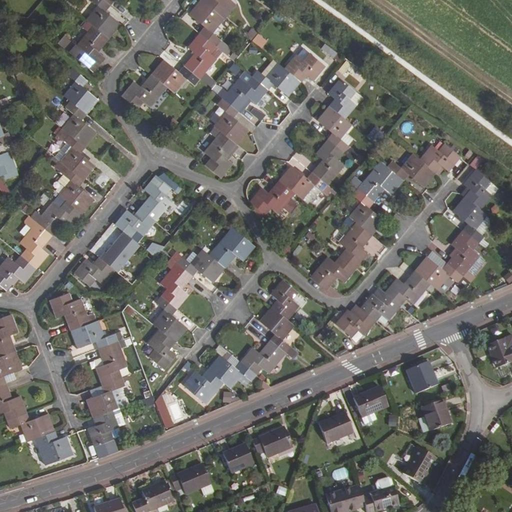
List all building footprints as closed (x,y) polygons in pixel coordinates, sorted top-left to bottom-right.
[(86,20),(93,25),(108,38),(120,23),(105,11),(110,5),(103,0),(91,0),(98,5),(86,20)] [(223,18),(201,0),(190,15),(205,27),(200,33),(215,45),(220,40),(211,33),(223,18)] [(235,4),(230,0),(201,0),(223,18),(235,4)] [(58,43),(69,52),(92,71),(104,57),(97,51),(108,38),(93,25),(86,20),(81,26),(88,32),(76,46),(64,36),(58,43)] [(245,36),(251,40),(257,32),(251,28),(245,36)] [(195,53),(184,66),(199,79),(216,58),(210,53),(215,45),(200,33),(188,48),(195,53)] [(252,41),(262,48),(268,40),(258,33),(252,41)] [(323,44),(321,50),(334,56),(337,50),(323,44)] [(304,48),(297,55),(303,60),(310,53),(304,48)] [(297,55),(296,54),(284,68),(300,81),(306,74),(313,80),(325,65),(310,53),(303,60),(297,55)] [(164,59),(152,74),(167,87),(174,92),(186,78),(194,85),(199,79),(184,66),(179,72),(164,59)] [(347,60),(338,70),(344,75),(352,64),(347,60)] [(273,83),(288,95),(300,81),(284,68),(278,63),(266,77),(257,70),(252,76),(268,89),(273,83)] [(63,95),(70,101),(85,114),(97,100),(81,86),(86,81),(87,79),(72,67),(67,74),(75,81),(63,95)] [(134,82),(122,96),(137,109),(143,101),(150,107),(167,87),(152,74),(141,87),(134,82)] [(208,75),(203,79),(210,88),(215,83),(208,75)] [(246,83),(239,77),(222,98),(237,110),(248,97),(255,103),(268,89),(252,76),(246,83)] [(336,98),(330,105),(345,118),(356,104),(362,97),(355,91),(340,78),(329,93),(336,98)] [(226,112),(214,125),(221,132),(236,144),(248,129),(232,117),(237,110),(222,98),(217,104),(226,112)] [(74,114),(62,129),(69,134),(84,146),(95,132),(80,120),(85,114),(70,101),(65,107),(74,114)] [(352,124),(345,118),(330,105),(318,120),(333,132),(328,138),(343,151),(353,159),(358,153),(350,146),(354,140),(345,132),(352,124)] [(371,140),(377,145),(385,135),(379,130),(371,140)] [(232,163),(225,157),(236,144),(221,132),(204,151),(211,157),(205,165),(220,177),(232,163)] [(72,147),(60,162),(67,167),(83,180),(95,166),(79,153),(84,146),(69,134),(64,140),(72,147)] [(323,159),(312,172),(327,185),(344,164),(337,158),(343,151),(328,138),(316,153),(323,159)] [(438,150),(432,145),(420,159),(434,171),(440,165),(447,170),(459,156),(444,143),(438,150)] [(9,152),(0,155),(0,153),(0,174),(16,169),(9,152)] [(407,173),(423,185),(434,171),(420,159),(413,153),(401,167),(392,161),(387,167),(402,179),(407,173)] [(279,180),(294,192),(301,198),(313,184),(322,190),(327,185),(312,172),(306,178),(291,165),(279,180)] [(62,174),(71,181),(59,195),(66,200),(81,213),(93,199),(77,186),(83,180),(67,167),(62,174)] [(382,174),(375,168),(358,189),(373,201),(384,188),(390,193),(402,179),(387,167),(382,174)] [(463,183),(470,189),(464,196),(479,208),(490,194),(484,189),(489,182),(475,169),(463,183)] [(139,208),(154,221),(171,200),(164,195),(171,188),(174,191),(179,186),(165,174),(160,179),(155,175),(144,190),(150,195),(139,208)] [(0,178),(0,189),(5,197),(10,193),(0,178)] [(277,212),(294,192),(279,180),(268,193),(261,187),(249,201),(264,214),(270,207),(277,212)] [(361,201),(349,216),(356,221),(371,234),(383,220),(367,207),(373,201),(358,189),(352,195),(361,201)] [(486,214),(479,208),(464,196),(453,210),(467,223),(462,229),(477,241),(482,236),(474,228),(486,214)] [(60,207),(53,202),(36,222),(52,235),(62,222),(69,228),(81,213),(66,200),(60,207)] [(126,210),(114,224),(130,237),(135,230),(142,235),(154,221),(139,208),(133,216),(126,210)] [(313,211),(304,220),(309,225),(317,216),(313,211)] [(339,242),(345,248),(339,255),(354,268),(366,253),(359,248),(371,234),(356,221),(339,242)] [(47,254),(41,248),(52,235),(36,222),(19,243),(26,249),(20,256),(35,268),(47,254)] [(103,238),(109,244),(99,257),(114,270),(131,250),(124,244),(130,237),(114,224),(103,238)] [(231,227),(207,255),(223,267),(234,254),(241,260),(253,245),(231,227)] [(451,244),(457,249),(446,262),(462,275),(469,281),(474,275),(473,274),(467,269),(478,255),(471,249),(477,241),(462,229),(451,244)] [(158,256),(163,245),(151,241),(147,252),(158,256)] [(17,277),(23,283),(35,268),(20,256),(14,263),(7,257),(0,250),(0,285),(5,290),(17,277)] [(223,267),(207,255),(201,250),(196,256),(192,252),(185,260),(181,257),(176,263),(191,276),(196,269),(211,282),(223,267)] [(435,252),(429,259),(441,268),(446,262),(435,252)] [(336,276),(343,282),(354,268),(339,255),(334,262),(327,256),(309,277),(325,289),(336,276)] [(467,269),(473,274),(482,263),(482,261),(482,260),(482,259),(481,258),(478,255),(467,269)] [(429,259),(426,256),(414,270),(429,283),(436,288),(442,293),(454,279),(457,281),(462,275),(446,262),(441,268),(429,259)] [(95,278),(102,284),(114,270),(99,257),(92,264),(86,259),(74,273),(88,286),(95,278)] [(187,295),(180,289),(191,276),(176,263),(159,283),(166,289),(160,296),(175,309),(187,295)] [(403,284),(396,278),(384,292),(399,304),(405,297),(412,303),(429,283),(414,270),(403,284)] [(464,288),(469,281),(462,275),(457,281),(464,288)] [(269,295),(276,301),(271,307),(286,319),(297,306),(303,303),(304,301),(304,299),(281,280),(269,295)] [(376,288),(371,293),(378,299),(383,293),(376,288)] [(380,313),(387,319),(399,304),(384,292),(383,293),(378,299),(371,293),(359,308),(374,320),(380,313)] [(56,318),(64,315),(70,331),(96,321),(93,314),(86,317),(80,299),(71,303),(68,294),(49,300),(56,318)] [(163,310),(151,324),(159,329),(173,343),(186,328),(170,315),(175,309),(160,296),(155,302),(163,310)] [(355,305),(349,311),(353,315),(358,308),(355,305)] [(292,325),(286,319),(271,307),(258,322),(274,334),(269,340),(284,353),(291,360),(296,354),(280,339),(292,325)] [(355,329),(362,335),(374,320),(359,308),(358,308),(353,315),(349,311),(346,309),(334,323),(349,336),(355,329)] [(0,356),(14,352),(8,335),(17,333),(10,315),(0,318),(0,356)] [(266,336),(258,330),(262,325),(253,317),(244,328),(261,342),(266,336)] [(76,348),(95,341),(98,348),(117,342),(114,334),(103,338),(97,321),(96,321),(70,331),(76,348)] [(174,355),(168,349),(173,343),(159,329),(147,344),(154,349),(148,357),(162,369),(174,355)] [(511,337),(511,335),(486,345),(489,355),(491,354),(496,368),(511,362),(511,363),(511,337)] [(267,373),(284,353),(269,340),(257,353),(251,348),(239,362),(254,375),(260,367),(267,373)] [(103,364),(95,367),(101,385),(121,378),(117,370),(126,367),(117,342),(98,348),(103,364)] [(14,352),(0,356),(0,385),(4,383),(2,376),(13,372),(20,369),(14,352)] [(248,381),(254,375),(239,362),(233,368),(219,356),(207,370),(222,382),(228,388),(240,374),(248,381)] [(426,362),(406,371),(415,394),(438,385),(434,375),(431,376),(426,362)] [(182,385),(204,404),(222,382),(207,370),(201,377),(194,371),(182,385)] [(16,379),(13,372),(2,376),(4,383),(16,379)] [(90,398),(86,399),(92,416),(110,410),(117,407),(119,407),(113,389),(123,385),(121,378),(101,385),(104,393),(90,398)] [(0,413),(4,412),(7,421),(25,414),(19,396),(10,400),(4,383),(0,385),(0,413)] [(101,385),(87,390),(90,398),(104,393),(101,385)] [(379,386),(353,398),(361,418),(388,407),(379,386)] [(163,428),(170,425),(158,394),(153,401),(163,428)] [(442,400),(421,408),(429,432),(451,424),(442,400)] [(124,425),(117,407),(110,410),(117,427),(124,425)] [(108,430),(117,427),(110,410),(92,416),(95,426),(87,428),(97,457),(115,451),(111,439),(108,430)] [(345,412),(318,424),(326,444),(353,433),(345,412)] [(26,441),(34,438),(53,431),(46,414),(28,421),(25,414),(7,421),(9,427),(19,424),(26,441)] [(388,425),(397,425),(397,416),(389,416),(388,425)] [(120,436),(117,427),(108,430),(111,439),(120,436)] [(284,427),(251,441),(257,455),(264,452),(267,458),(292,447),(284,427)] [(56,440),(53,431),(34,438),(44,464),(71,454),(64,437),(56,440)] [(245,444),(222,454),(231,474),(253,464),(245,444)] [(417,447),(402,474),(421,485),(436,458),(417,447)] [(202,464),(169,478),(175,492),(176,491),(182,489),(185,495),(200,489),(210,484),(202,464)] [(370,496),(362,498),(364,505),(366,511),(375,511),(399,505),(393,487),(392,487),(390,480),(387,478),(377,481),(375,484),(377,491),(369,494),(370,496)] [(165,481),(141,491),(144,498),(131,504),(134,511),(149,511),(150,511),(172,502),(165,481)] [(231,492),(240,488),(237,481),(228,484),(231,492)] [(210,484),(200,489),(203,496),(214,492),(210,484)] [(276,494),(285,496),(287,488),(278,486),(276,494)] [(359,486),(325,495),(330,511),(347,511),(358,509),(357,507),(364,505),(362,498),(359,486)] [(123,511),(120,499),(93,507),(94,511),(123,511)]
